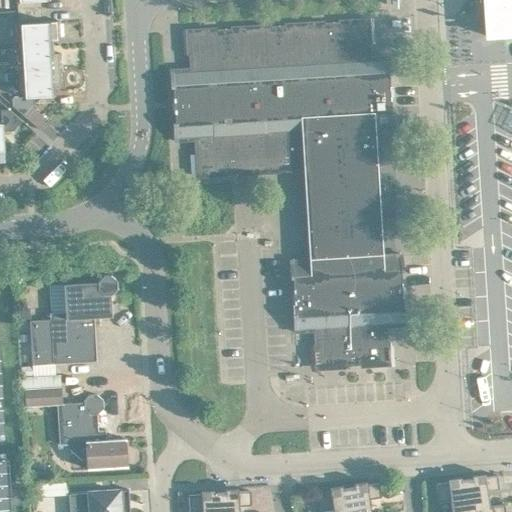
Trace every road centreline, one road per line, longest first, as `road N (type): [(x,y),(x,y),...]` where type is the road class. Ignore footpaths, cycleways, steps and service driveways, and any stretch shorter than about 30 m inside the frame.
road 1 (residential): [(454,456),(427,0)]
road 2 (unclassified): [(192,439),(161,385),(154,265),(113,198)]
road 3 (residential): [(0,180),(30,178),(93,106),(93,0)]
road 4 (tertiary): [(113,198),(142,137),(137,0)]
road 5 (unclassified): [(404,459),(274,464)]
